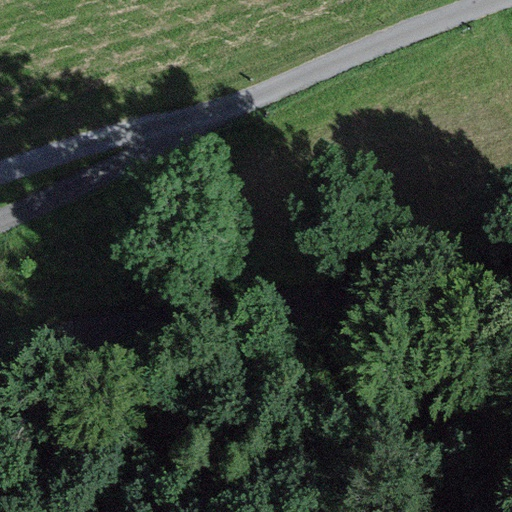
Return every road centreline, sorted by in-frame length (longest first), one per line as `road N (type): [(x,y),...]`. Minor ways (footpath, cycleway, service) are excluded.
road 1 (residential): [(0,219),(203,123),(511,3)]
road 2 (residential): [(511,293),(198,332),(0,370)]
road 3 (track): [(0,175),(74,148),(203,123)]
